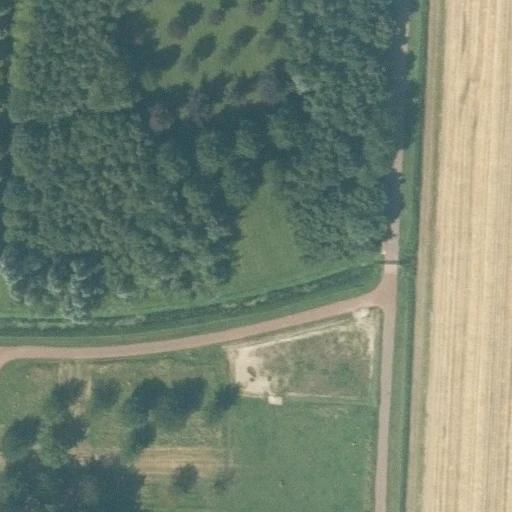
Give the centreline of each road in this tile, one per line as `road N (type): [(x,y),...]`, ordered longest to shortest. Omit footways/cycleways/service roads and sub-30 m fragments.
road 1 (track): [(417,511),(442,0)]
road 2 (track): [(387,295),(182,344),(0,353)]
road 3 (track): [(387,295),(379,511)]
